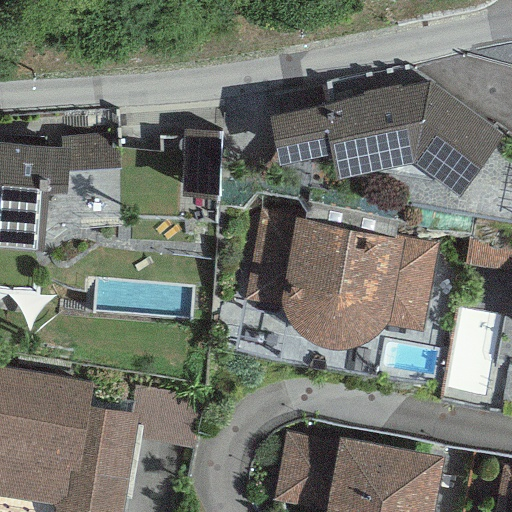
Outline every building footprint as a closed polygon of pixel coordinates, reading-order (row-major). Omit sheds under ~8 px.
[(364,94),(269,112),(277,160),(329,149),(336,175),(412,159),(458,193),(503,135),(429,81),(399,86),(398,80),(363,88),(364,94)] [(220,128),(185,127),(182,191),(217,192),(220,128)] [(61,132),(61,142),(69,143),(67,169),(119,165),(119,147),(106,147),(107,132),(61,132)] [(67,169),(69,143),(61,142),(0,137),(0,241),(42,245),(47,186),(66,187),(67,169)] [(180,148),(119,147),(119,165),(118,215),(179,216),(180,148)] [(437,241),(260,208),(243,298),(281,303),(284,309),(289,318),(295,327),(305,336),(316,342),(329,346),(343,345),(360,341),(370,335),(379,328),(383,324),(422,329),(437,241)] [(511,222),(473,215),(464,260),(511,270),(511,222)] [(93,378),(0,362),(0,492),(52,501),(52,509),(53,511),(119,511),(121,508),(136,422),(138,409),(131,408),(89,401),(93,378)] [(136,384),(131,408),(138,409),(136,422),(144,423),(140,439),(195,447),(202,394),(136,384)] [(432,511),(443,452),(339,432),(337,440),(286,430),(272,498),(326,508),(325,511),(432,511)] [(511,511),(511,464),(501,463),(492,511),(511,511)]
